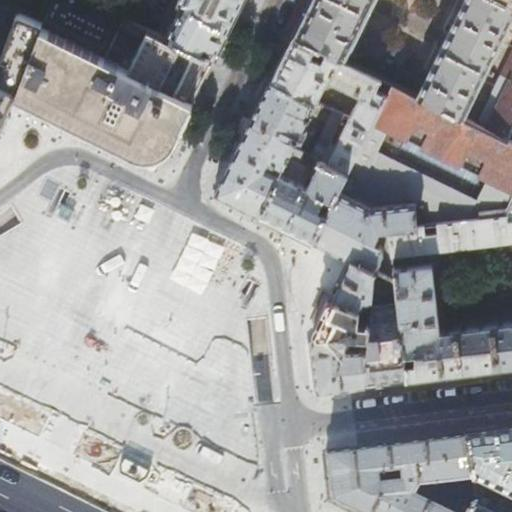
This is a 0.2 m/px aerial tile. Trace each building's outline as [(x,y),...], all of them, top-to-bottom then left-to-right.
[(179,0),(178,3),(182,4),(168,35),(215,58),(244,0),(179,0)] [(374,0),(310,0),(295,32),(346,57),(374,0)] [(511,0),(464,0),(418,91),(465,114),(506,32),(511,35),(511,53),(478,120),(508,134),(511,126),(511,0)] [(0,129),(18,94),(43,27),(44,25),(44,23),(19,13),(0,59),(0,129)] [(43,27),(18,94),(141,153),(146,153),(150,154),(155,153),(159,152),(162,151),(166,148),(169,146),(173,142),(174,142),(215,58),(168,35),(158,31),(144,24),(126,15),(106,56),(43,27)] [(144,24),(158,31),(162,22),(148,15),(144,24)] [(346,57),(295,32),(273,76),(319,99),(329,75),(362,92),(351,114),(371,124),(388,89),(377,84),(382,74),(346,57)] [(319,99),(273,76),(217,190),(260,212),(280,173),(294,143),(296,143),(319,99)] [(465,114),(418,91),(393,80),(388,89),(371,124),(348,170),(314,238),(351,257),(351,256),(376,267),(397,277),(396,266),(394,254),(390,228),(390,226),(422,223),(422,222),(440,219),(505,211),(511,196),(511,136),(508,134),(478,120),(465,114)] [(348,170),(371,124),(351,114),(337,107),(313,152),(348,170)] [(281,222),(314,238),(348,170),(313,152),(296,143),(294,143),(280,173),(260,212),(281,222)] [(508,211),(505,211),(440,219),(441,229),(423,231),(422,223),(390,226),(390,228),(394,254),(511,238),(511,216),(509,217),(508,211)] [(281,222),(260,212),(258,216),(269,222),(279,227),(281,222)] [(351,256),(351,257),(335,293),(372,310),(374,288),(376,267),(351,256)] [(409,377),(511,363),(511,318),(442,328),(434,262),(396,266),(397,277),(398,285),(409,377)] [(374,288),(372,310),(371,334),(370,345),(367,382),(409,377),(398,285),(374,288)] [(372,310),(335,293),(318,332),(344,331),(345,331),(371,334),(372,310)] [(222,407),(235,402),(235,405),(247,405),(248,326),(0,323),(0,340),(15,341),(0,377),(0,414),(135,468),(143,448),(159,443),(159,463),(163,464),(172,493),(172,466),(189,461),(178,456),(182,447),(182,435),(165,428),(165,383),(178,379),(209,379),(209,402),(207,408),(213,429),(222,407)] [(344,331),(318,332),(316,338),(316,342),(312,342),(314,365),(314,368),(317,391),(319,393),(343,390),(343,386),(367,382),(370,345),(349,348),(351,345),(352,341),(349,336),(345,334),(345,331),(344,331)] [(511,511),(511,428),(469,434),(476,498),(469,511),(511,511)] [(332,502),(352,511),(469,511),(476,498),(469,434),(326,452),(330,486),(332,502)]
